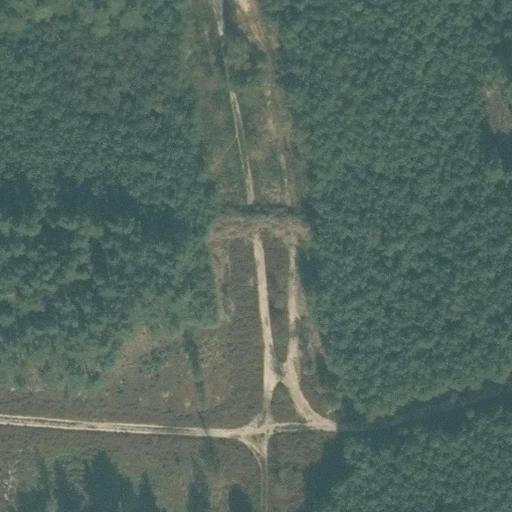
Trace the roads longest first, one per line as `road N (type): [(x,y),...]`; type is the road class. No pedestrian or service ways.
road 1 (track): [(333,430),(304,413),(291,377),(291,217),(246,0)]
road 2 (track): [(268,433),(262,277),(212,0)]
road 3 (track): [(268,433),(0,418)]
road 4 (track): [(511,384),(367,428),(268,433)]
